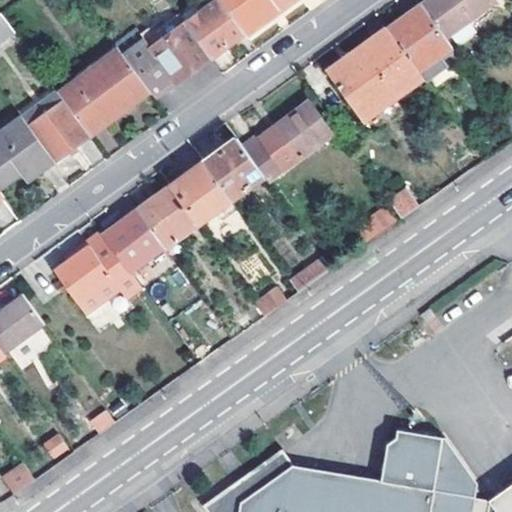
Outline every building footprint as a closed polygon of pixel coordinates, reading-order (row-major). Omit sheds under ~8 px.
[(188,27),(212,57),(243,34),(218,0),(210,0),(183,19),(188,27)] [(218,0),(243,34),(289,0),(218,0)] [(430,0),(422,6),(446,40),(499,2),(496,0),(430,0)] [(423,76),(426,80),(449,64),(443,56),(453,49),(446,40),(422,6),(390,29),(423,76)] [(0,12),(0,49),(18,36),(0,12)] [(149,91),(155,99),(182,79),(212,57),(188,27),(153,53),(146,45),(127,60),(149,91)] [(329,72),(364,119),(423,76),(390,29),(329,72)] [(64,102),(89,137),(149,91),(127,60),(121,53),(61,97),(64,102)] [(277,126),(301,157),(336,133),(313,101),(277,126)] [(29,129),(54,162),(89,137),(64,102),(49,112),(45,106),(31,116),(35,124),(29,129)] [(502,118),(510,129),(511,127),(511,118),(508,114),(502,118)] [(0,188),(21,174),(27,183),(54,162),(29,129),(21,119),(0,134),(0,188)] [(266,178),(268,181),(301,157),(277,126),(262,137),(260,134),(243,146),(266,178)] [(205,164),(233,201),(266,178),(243,146),(240,141),(205,164)] [(171,188),(198,225),(233,201),(205,164),(171,188)] [(166,249),(167,250),(200,228),(198,225),(171,188),(138,212),(166,249)] [(403,218),(419,207),(407,191),(392,202),(403,218)] [(350,226),(364,246),(398,221),(389,209),(360,229),(355,222),(350,226)] [(108,242),(131,273),(166,249),(138,212),(104,236),(108,242)] [(104,236),(89,246),(94,252),(108,242),(104,236)] [(94,252),(89,246),(54,271),(87,316),(122,292),(127,299),(141,288),(131,273),(108,242),(94,252)] [(299,293),(332,269),(324,258),(292,282),(299,293)] [(271,298),(279,309),(288,301),(280,291),(271,298)] [(6,356),(46,327),(23,296),(0,313),(0,347),(4,354),(6,356)] [(265,318),(279,309),(271,298),(257,307),(265,318)] [(97,433),(114,425),(107,411),(90,420),(97,433)] [(511,511),(511,490),(495,503),(481,500),(483,484),(451,439),(402,432),(401,439),(393,445),(387,480),(298,465),(287,451),(210,507),(213,511),(511,511)] [(56,433),(42,443),(54,459),(68,449),(56,433)] [(14,496),(34,481),(24,467),(4,482),(14,496)]
